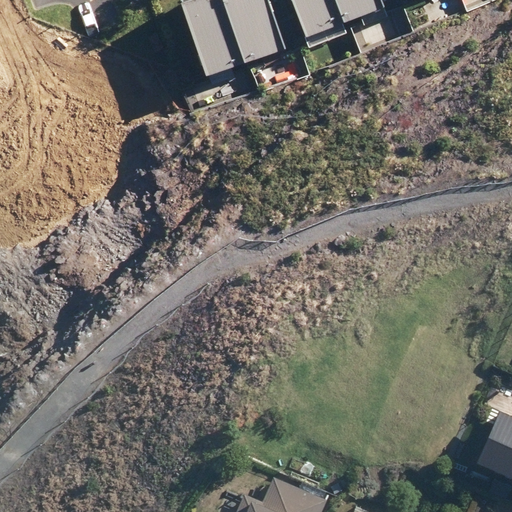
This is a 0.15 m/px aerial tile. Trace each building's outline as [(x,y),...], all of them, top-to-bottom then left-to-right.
[(284,0),(195,0),(220,68),(299,40),(284,0)] [(382,0),(303,0),(315,31),(385,5),(382,0)] [(0,95),(34,87),(19,30),(0,34),(0,95)] [(86,154),(71,107),(9,126),(23,173),(86,154)] [(511,407),(507,405),(491,440),(502,445),(492,465),(511,474),(511,407)] [(230,494),(222,511),(325,511),(332,496),(277,474),(272,486),(259,480),(250,502),(230,494)]
